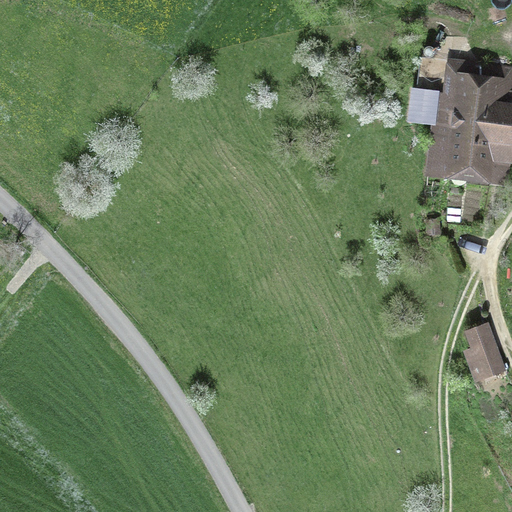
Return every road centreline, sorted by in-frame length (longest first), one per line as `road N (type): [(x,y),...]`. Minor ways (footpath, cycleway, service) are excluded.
road 1 (unclassified): [(0,200),(162,376),(241,511)]
road 2 (track): [(482,274),(468,289),(447,357),(446,511)]
